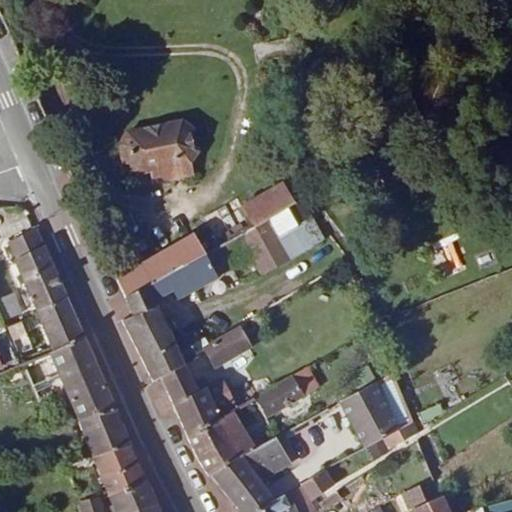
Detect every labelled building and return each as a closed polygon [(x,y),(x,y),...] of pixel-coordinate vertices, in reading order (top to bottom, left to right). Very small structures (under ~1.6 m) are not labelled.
[(337,140),(344,154),(326,163),(335,181),(354,172),(362,186),(385,176),(377,160),(427,134),(407,93),(368,112),(373,121),(337,140)] [(128,133),(122,144),(126,143),(128,140),(183,128),(187,131),(187,133),(194,132),(194,130),(182,122),(128,133)] [(187,133),(187,131),(183,128),(128,140),(126,143),(122,144),(120,145),(124,167),(126,166),(130,166),(134,168),(144,166),(145,173),(152,172),(154,183),(193,175),(191,163),(189,157),(191,154),(191,151),(187,133)] [(189,157),(191,163),(198,152),(198,150),(191,151),(191,154),(189,157)] [(126,166),(137,175),(145,173),(144,166),(134,168),(130,166),(126,166)] [(243,207),(254,228),(304,198),(294,181),(281,185),(243,207)] [(304,198),(254,228),(244,233),(242,234),(247,243),(264,275),(322,242),(309,220),(315,216),(304,198)] [(147,286),(148,287),(167,276),(200,258),(219,247),(242,234),(244,233),(240,226),(220,237),(219,235),(206,242),(204,239),(192,245),(188,239),(116,280),(125,298),(147,286)] [(37,312),(66,298),(43,245),(36,230),(9,243),(18,260),(15,261),(29,294),(22,297),(27,308),(34,304),(37,312)] [(179,298),(232,270),(224,256),(247,243),(242,234),(219,247),(200,258),(167,276),(174,289),(179,298)] [(453,243),(436,251),(445,272),(462,264),(453,243)] [(491,248),(471,256),(477,270),(497,262),(491,248)] [(147,286),(125,298),(129,308),(133,317),(122,321),(137,351),(174,331),(175,330),(170,320),(163,323),(153,301),(174,289),(167,276),(148,287),(147,286)] [(22,314),(14,294),(0,299),(0,303),(6,320),(22,314)] [(76,319),(66,298),(37,312),(54,352),(84,337),(76,319)] [(204,349),(214,367),(249,347),(247,342),(265,331),(257,317),(209,346),(204,349)] [(22,321),(5,328),(16,356),(33,349),(22,321)] [(204,349),(209,346),(205,339),(184,351),(174,331),(137,351),(147,371),(153,382),(161,378),(184,366),(197,359),(195,355),(204,349)] [(79,420),(93,456),(132,448),(124,431),(101,376),(84,337),(54,352),(50,354),(79,420)] [(193,385),(184,366),(161,378),(178,415),(188,439),(231,414),(238,410),(222,380),(208,387),(204,379),(193,385)] [(319,388),(307,368),(253,399),(265,418),(319,388)] [(353,375),(360,388),(373,381),(366,368),(353,375)] [(412,423),(392,374),(340,403),(365,449),(384,439),(391,435),(396,446),(416,434),(412,423)] [(231,414),(188,439),(198,460),(209,477),(211,476),(254,451),(231,414)] [(384,439),(390,450),(396,446),(391,435),(384,439)] [(254,451),(211,476),(239,511),(256,511),(273,503),(257,480),(290,462),(275,439),(254,451)] [(139,466),(132,448),(93,456),(109,497),(146,483),(139,466)] [(72,458),(78,475),(89,471),(85,457),(72,458)] [(273,503),(256,511),(318,511),(311,501),(333,486),(323,471),(301,485),(302,486),(273,503)] [(151,494),(146,483),(109,497),(115,511),(139,511),(157,506),(151,494)] [(448,511),(441,498),(426,504),(419,487),(403,494),(411,511),(448,511)] [(321,503),(325,509),(342,498),(339,493),(321,503)] [(383,511),(400,502),(397,497),(370,511),(383,511)] [(100,511),(97,499),(79,502),(82,511),(100,511)] [(498,511),(511,508),(511,499),(466,511),(498,511)]
